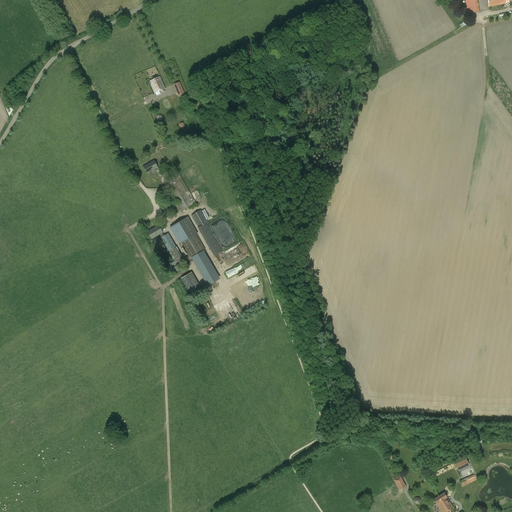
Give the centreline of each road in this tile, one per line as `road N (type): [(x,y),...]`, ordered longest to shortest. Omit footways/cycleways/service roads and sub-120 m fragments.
road 1 (track): [(160,212),(129,230),(162,289),(170,511)]
road 2 (unclassified): [(0,142),(59,53),(151,0)]
